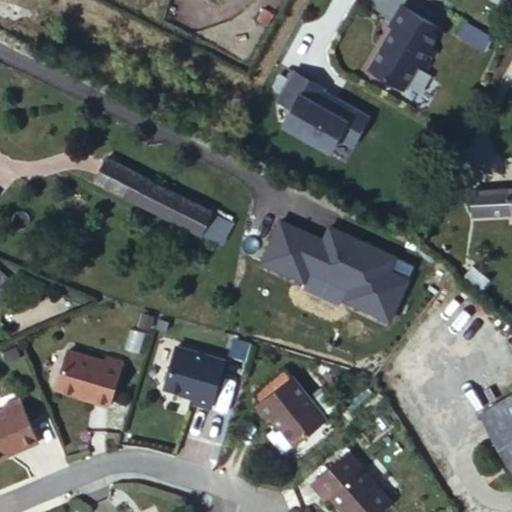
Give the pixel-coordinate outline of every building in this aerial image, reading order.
[(394,34),(370,76),(404,95),(419,70),(426,75),(436,58),(430,54),(441,35),(402,13),(391,33),(394,34)] [(292,77),(276,105),(290,113),(281,130),(328,157),(335,144),(350,152),(367,122),(335,104),(328,115),(315,107),(323,94),(292,77)] [(100,156),(86,181),(187,236),(202,212),(100,156)] [(511,180),(484,181),(485,209),(511,208),(511,180)] [(258,191),(249,211),(278,225),(288,206),(258,191)] [(307,232),(287,273),(329,293),(334,282),(375,301),(369,312),(414,333),(433,293),(414,284),(420,270),(362,243),(356,256),(349,253),(307,232)] [(18,285),(11,301),(34,312),(43,297),(18,285)] [(232,364),(184,349),(173,387),(175,391),(203,400),(201,405),(218,411),(232,364)] [(128,368),(76,352),(64,390),(100,401),(100,403),(116,408),(128,368)] [(130,363),(114,358),(113,363),(128,368),(130,363)] [(291,390),(255,419),(267,433),(271,429),(293,456),(324,430),(291,390)] [(13,407),(0,411),(0,457),(31,446),(29,441),(44,435),(29,397),(12,403),(13,407)] [(511,408),(487,424),(511,464),(511,408)] [(387,511),(364,481),(330,506),(334,511),(387,511)]
